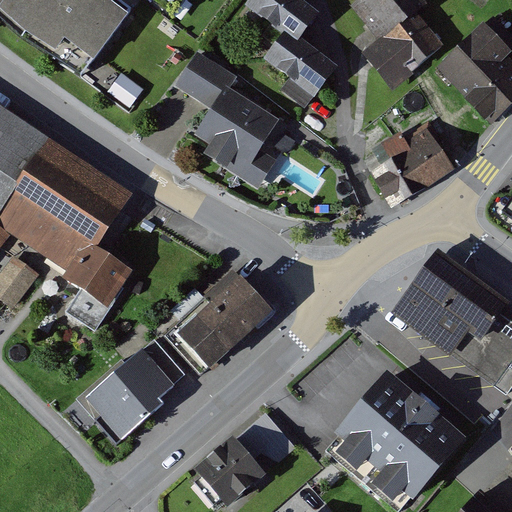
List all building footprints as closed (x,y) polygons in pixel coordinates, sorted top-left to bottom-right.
[(131,11),(115,0),(0,0),(0,14),(21,34),(80,74),(131,11)] [(152,0),(175,17),(188,0),(152,0)] [(321,20),(296,0),(254,0),(248,7),(286,39),(268,60),(314,99),(337,72),(302,42),(321,20)] [(426,7),(419,0),(364,0),(354,9),(381,41),(360,59),(391,96),(445,51),(415,16),(426,7)] [(511,50),(511,33),(496,16),(438,70),(490,125),(511,104),(511,69),(502,59),(511,50)] [(234,78),(197,53),(175,86),(212,110),(228,87),(234,78)] [(119,73),(110,94),(135,105),(145,84),(119,73)] [(212,110),(195,136),(209,145),(204,153),(257,189),(276,161),(259,150),(279,120),(228,87),(212,110)] [(100,246),(133,196),(0,110),(0,252),(12,237),(87,287),(71,309),(98,328),(136,269),(100,246)] [(455,169),(436,138),(375,175),(394,207),(455,169)] [(439,253),(395,311),(496,387),(511,365),(511,319),(502,312),(508,304),(439,253)] [(37,275),(16,260),(0,281),(0,299),(12,309),(37,275)] [(276,312),(241,276),(184,332),(220,368),(276,312)] [(183,391),(149,351),(91,403),(125,442),(183,391)] [(416,502),(466,442),(427,409),(386,375),(336,435),(416,502)] [(225,503),(268,466),(237,431),(195,469),(225,503)] [(495,511),(480,499),(468,511),(495,511)]
